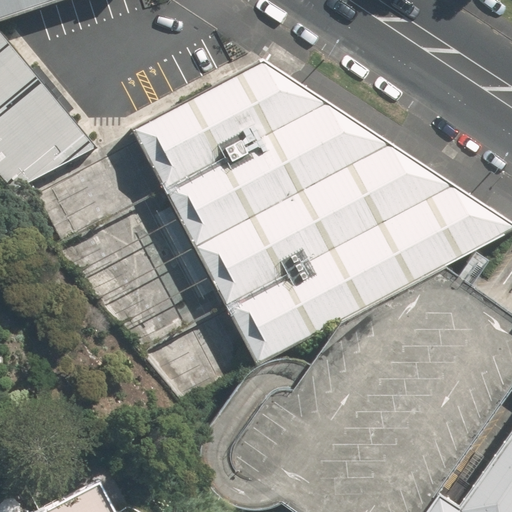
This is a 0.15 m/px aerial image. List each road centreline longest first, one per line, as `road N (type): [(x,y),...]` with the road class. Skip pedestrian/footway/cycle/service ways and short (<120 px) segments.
road 1 (unknown): [(82,67),(80,101),(203,355)]
road 2 (trunk): [(358,0),(511,104)]
